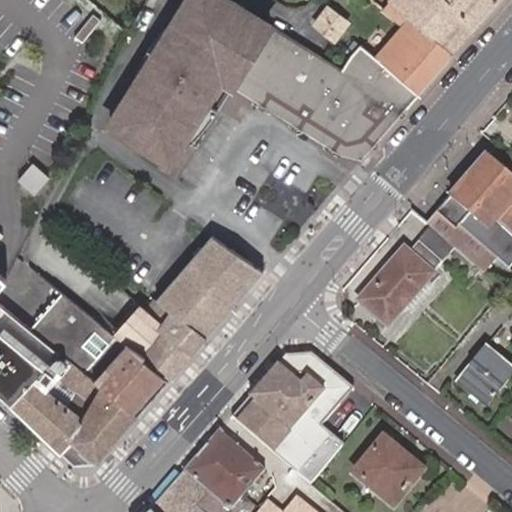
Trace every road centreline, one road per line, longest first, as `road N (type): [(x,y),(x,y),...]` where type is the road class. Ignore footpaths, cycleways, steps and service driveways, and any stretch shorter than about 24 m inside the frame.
road 1 (primary): [(511,45),(293,294)]
road 2 (primary): [(293,294),(127,488),(97,511)]
road 3 (residential): [(511,486),(305,315),(293,294)]
